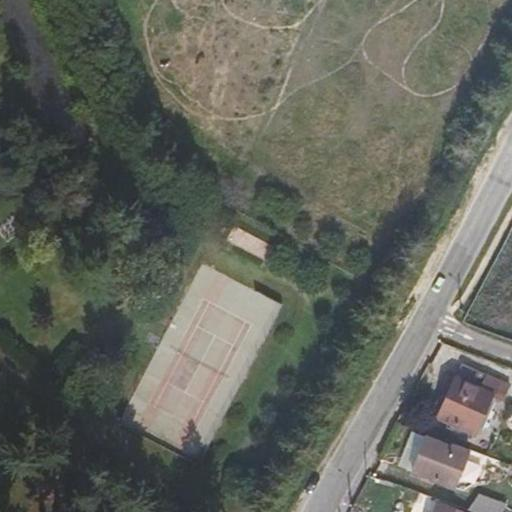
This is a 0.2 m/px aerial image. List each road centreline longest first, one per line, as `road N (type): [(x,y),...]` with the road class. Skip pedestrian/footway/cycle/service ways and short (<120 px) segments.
road 1 (residential): [(419,322),(315,511)]
road 2 (residential): [(511,152),(419,322)]
